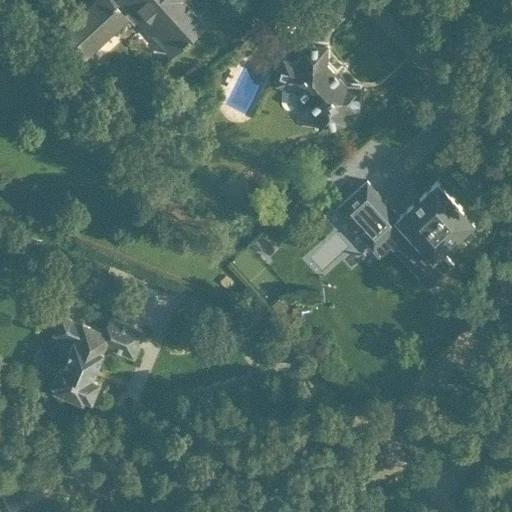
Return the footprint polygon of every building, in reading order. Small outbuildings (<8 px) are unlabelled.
[(123,0),(180,59),(225,16),(209,0),(123,0)] [(359,110),(359,87),(346,87),(325,62),(326,46),(301,45),(300,64),(283,57),(274,85),(296,91),(315,113),(319,130),(347,125),(343,109),(359,110)] [(0,63),(0,80),(10,73),(2,62),(0,63)] [(244,94),(230,85),(215,111),(229,119),(244,94)] [(191,151),(205,162),(220,143),(206,132),(191,151)] [(46,205),(9,178),(2,189),(39,215),(46,205)] [(433,259),(475,220),(436,179),(395,218),(433,259)] [(256,230),(262,246),(275,242),(268,225),(256,230)] [(335,321),(380,346),(399,313),(415,322),(438,280),(425,273),(422,278),(362,245),(347,271),(375,286),(372,292),(356,283),(335,321)] [(138,355),(151,323),(115,309),(108,326),(64,308),(50,342),(69,350),(53,390),(97,408),(109,380),(97,375),(110,344),(138,355)] [(73,511),(72,509),(63,511),(15,511),(1,478),(0,478),(0,511),(73,511)]
